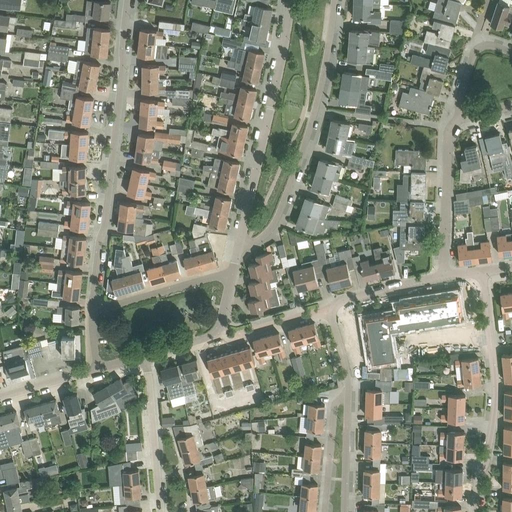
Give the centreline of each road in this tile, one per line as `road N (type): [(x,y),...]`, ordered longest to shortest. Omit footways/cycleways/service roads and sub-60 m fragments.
road 1 (residential): [(128,0),(92,309)]
road 2 (residential): [(335,0),(318,100),(285,201),(263,237),(238,246)]
road 3 (residential): [(238,246),(290,0)]
road 4 (residential): [(482,271),(496,395),(475,511)]
road 5 (residential): [(442,275),(448,131),(462,116)]
road 6 (residential): [(160,511),(145,357)]
road 7 (residential): [(232,271),(92,309)]
road 8 (residential): [(347,396),(334,403),(325,511)]
